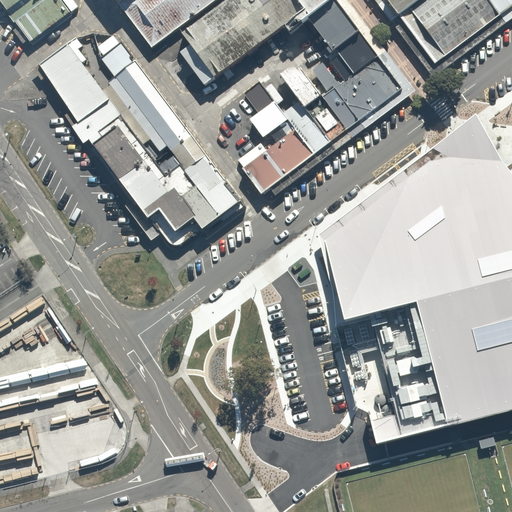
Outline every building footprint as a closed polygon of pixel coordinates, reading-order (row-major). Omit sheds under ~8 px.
[(0,0),(0,2),(32,44),(72,16),(59,0),(0,0)] [(122,0),(118,3),(151,49),(214,0),(122,0)] [(227,0),(181,36),(188,45),(179,54),(203,86),(284,27),(289,33),(308,18),(333,0),(227,0)] [(359,31),(336,0),(333,0),(308,18),(332,51),(359,31)] [(387,0),(398,14),(417,0),(387,0)] [(417,0),(398,14),(435,63),(499,15),(487,0),(417,0)] [(511,0),(487,0),(499,15),(511,5),(511,0)] [(378,56),(359,31),(332,51),(326,56),(345,81),(378,56)] [(245,207),(121,43),(101,59),(116,79),(102,90),(82,65),(88,61),(79,50),(83,47),(76,38),(39,65),(77,123),(73,128),(84,145),(89,141),(167,243),(173,247),(179,246),(202,232),(207,237),(245,207)] [(402,88),(378,56),(345,81),(335,88),(359,120),(402,88)] [(337,82),(323,63),(312,70),(327,90),(337,82)] [(330,142),(359,120),(335,88),(323,97),(300,70),(287,69),(278,76),(299,102),(330,142)] [(258,113),(274,101),(260,82),(243,94),(258,113)] [(271,84),(266,88),(278,104),(284,99),(271,84)] [(283,114),(274,101),(258,113),(250,119),(263,137),(288,119),(283,114)] [(314,154),(330,142),(299,102),(283,114),(288,119),(295,129),(314,154)] [(396,415),(371,421),(376,444),(511,409),(511,173),(507,167),(503,161),(476,114),(318,234),(333,293),(336,326),(370,319),(396,415)] [(262,195),(314,154),(295,129),(266,150),(261,143),(238,160),(243,166),(241,168),(262,195)] [(495,446),(493,438),(478,441),(480,449),(495,446)]
